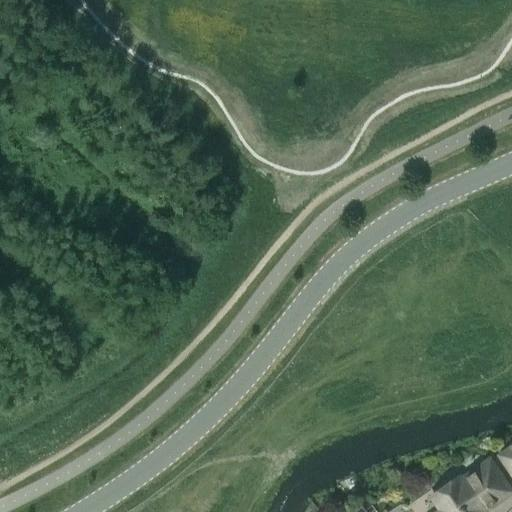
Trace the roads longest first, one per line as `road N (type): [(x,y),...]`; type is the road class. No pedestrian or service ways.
road 1 (unknown): [(0,489),(149,390),(308,209),(511,93)]
road 2 (tertiary): [(92,511),(213,418),(334,272),(383,227),(511,164)]
